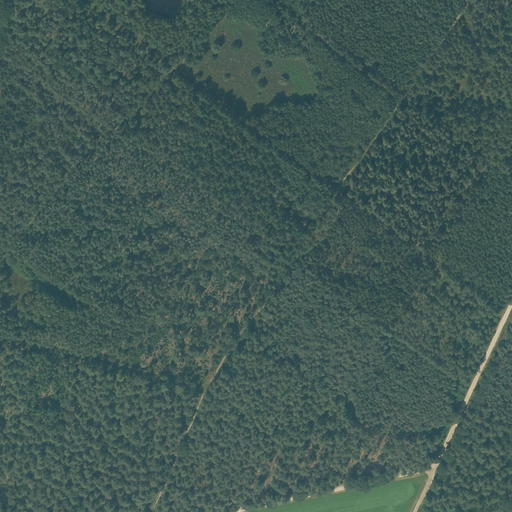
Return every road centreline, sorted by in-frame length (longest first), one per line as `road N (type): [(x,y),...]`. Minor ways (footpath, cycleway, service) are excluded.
road 1 (track): [(511,300),(414,511)]
road 2 (track): [(229,511),(433,469)]
